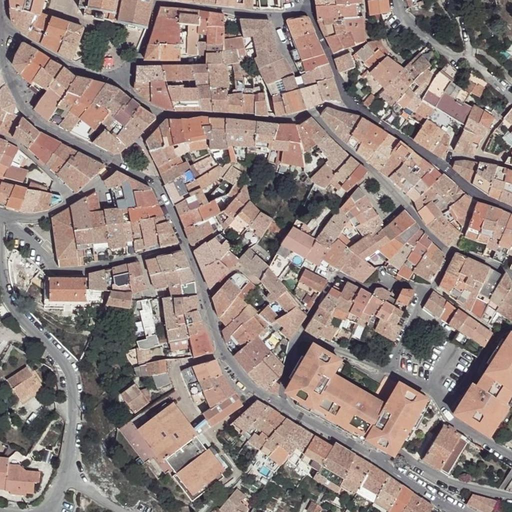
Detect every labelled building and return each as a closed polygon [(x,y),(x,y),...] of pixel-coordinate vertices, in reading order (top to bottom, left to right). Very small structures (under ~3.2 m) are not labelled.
[(9,0),(10,8),(30,13),(37,15),(40,16),(41,14),(44,2),(44,0),(9,0)] [(80,0),(80,6),(78,6),(78,8),(85,9),(84,14),(83,17),(86,17),(86,16),(94,18),(94,19),(104,21),(104,20),(110,22),(113,23),(113,22),(118,23),(122,0),(80,0)] [(122,0),(118,23),(146,29),(152,0),(122,0)] [(258,0),(259,8),(267,8),(266,0),(258,0)] [(374,0),(368,1),(370,16),(390,13),(387,0),(374,0)] [(338,6),(339,19),(343,19),(356,18),(356,17),(355,4),(338,6)] [(316,6),(318,21),(339,19),(338,6),(336,6),(316,6)] [(17,28),(21,31),(30,13),(10,8),(11,13),(13,21),(17,28)] [(161,8),(158,18),(179,19),(179,9),(161,8)] [(179,19),(179,25),(189,26),(198,27),(199,27),(200,12),(179,9),(179,19)] [(198,27),(198,33),(207,34),(207,42),(207,45),(223,44),(224,41),(224,35),(224,16),(200,12),(199,27),(198,27)] [(21,31),(28,36),(37,15),(30,13),(21,31)] [(28,36),(41,43),(47,28),(51,18),(41,14),(40,16),(37,15),(28,36)] [(288,36),(290,41),(314,33),(309,20),(307,18),(303,17),(287,21),(288,25),(292,34),(288,36)] [(350,32),(355,46),(365,42),(362,17),(356,17),(356,18),(343,19),(346,33),(350,32)] [(41,43),(58,53),(69,24),(51,18),(47,28),(41,43)] [(158,18),(149,45),(180,46),(180,56),(187,55),(188,42),(197,42),(198,42),(198,33),(198,27),(189,26),(189,32),(179,32),(179,25),(179,19),(158,18)] [(318,21),(325,38),(346,33),(343,19),(339,19),(318,21)] [(243,38),(244,40),(254,38),(258,57),(254,59),(259,69),(271,64),(284,59),(276,47),(269,49),(267,36),(273,35),(270,21),(239,20),(243,38)] [(58,53),(72,61),(83,28),(74,25),(69,24),(58,53)] [(224,35),(224,41),(242,38),(241,32),(224,35)] [(325,38),(333,54),(344,50),(355,46),(350,32),(346,33),(325,38)] [(290,41),(293,50),(318,43),(314,33),(290,41)] [(267,36),(269,49),(276,47),(273,35),(267,36)] [(223,44),(223,51),(225,51),(236,49),(239,62),(248,61),(244,40),(243,38),(242,38),(224,41),(223,44)] [(353,55),(355,61),(359,57),(370,69),(371,71),(386,57),(386,56),(389,53),(385,48),(382,49),(382,45),(381,41),(368,43),(367,44),(353,55)] [(188,42),(187,55),(198,55),(197,42),(188,42)] [(197,42),(198,55),(207,55),(207,54),(223,54),(225,54),(225,51),(223,51),(223,44),(207,45),(207,42),(198,42),(197,42)] [(14,67),(20,74),(31,60),(37,51),(23,43),(22,44),(18,51),(15,58),(13,65),(14,67)] [(290,51),(295,63),(324,55),(318,43),(293,50),(290,51)] [(149,45),(145,60),(180,60),(180,56),(180,46),(149,45)] [(207,66),(212,112),(232,113),(232,95),(227,95),(228,82),(226,65),(233,64),(235,80),(243,79),(243,77),(241,71),(239,62),(236,49),(225,51),(225,54),(223,54),(223,64),(207,65),(207,66)] [(25,79),(32,85),(43,69),(44,70),(50,60),(37,51),(31,60),(20,74),(25,79)] [(335,59),(340,74),(355,67),(350,53),(335,59)] [(404,68),(414,81),(426,69),(427,70),(431,66),(420,53),(404,68)] [(207,55),(207,65),(223,64),(223,54),(207,54),(207,55)] [(305,73),(306,73),(328,64),(324,55),(295,63),(301,74),(305,73)] [(369,73),(385,89),(404,70),(403,69),(387,58),(386,57),(371,71),(369,73)] [(267,85),(273,97),(281,95),(298,90),(294,79),(295,79),(294,76),(291,68),(284,59),(271,64),(278,81),(267,85)] [(45,89),(47,91),(64,68),(50,60),(44,70),(43,69),(32,85),(41,93),(45,89)] [(259,69),(267,85),(278,81),(271,64),(259,69)] [(306,75),(310,87),(317,85),(317,83),(333,78),(328,64),(306,73),(306,75)] [(166,81),(167,85),(183,83),(184,86),(196,85),(192,66),(163,67),(166,81)] [(196,85),(201,111),(212,112),(207,66),(192,66),(196,85)] [(137,67),(136,82),(145,82),(146,87),(151,87),(151,82),(166,81),(163,67),(137,67)] [(34,109),(48,122),(76,78),(64,68),(47,91),(42,97),(34,109)] [(391,104),(393,106),(408,88),(411,85),(414,82),(414,81),(404,68),(403,69),(404,70),(385,89),(395,99),(391,104)] [(361,77),(362,79),(369,73),(371,71),(370,69),(361,77)] [(414,82),(419,88),(431,74),(427,70),(426,69),(414,81),(414,82)] [(439,72),(452,82),(453,80),(441,70),(439,72)] [(472,70),(466,79),(478,86),(479,85),(484,88),(487,84),(472,70)] [(0,112),(1,113),(2,110),(6,112),(18,116),(17,107),(0,72),(0,112)] [(435,78),(422,100),(435,108),(441,99),(448,87),(451,83),(452,82),(439,72),(435,78)] [(402,111),(410,116),(422,100),(435,78),(431,74),(419,88),(417,90),(414,94),(413,94),(414,96),(402,111)] [(294,79),(298,90),(299,90),(310,87),(306,75),(295,79),(294,79)] [(48,122),(58,127),(91,81),(76,78),(48,122)] [(317,85),(323,102),(341,102),(333,78),(317,83),(317,85)] [(232,95),(232,113),(243,113),(242,95),(245,95),(244,89),(244,84),(243,79),(235,80),(236,94),(232,95)] [(471,92),(479,97),(484,88),(479,85),(478,86),(466,79),(463,85),(465,86),(463,88),(471,92)] [(58,127),(68,131),(73,124),(75,125),(105,85),(91,81),(58,127)] [(151,87),(151,102),(159,106),(174,111),(167,85),(166,81),(151,82),(151,87)] [(136,91),(151,102),(151,87),(146,87),(145,82),(136,82),(136,90),(136,91)] [(167,85),(174,111),(201,111),(196,85),(184,86),(183,83),(167,85)] [(454,88),(460,91),(461,89),(451,83),(448,87),(452,90),(454,88)] [(70,132),(85,140),(94,129),(96,131),(109,114),(104,109),(119,90),(118,89),(105,85),(75,125),(70,132)] [(299,90),(306,108),(323,102),(317,85),(310,87),(299,90)] [(242,95),(243,113),(255,114),(254,95),(261,94),(259,87),(254,87),(253,87),(253,89),(244,89),(245,95),(242,95)] [(448,87),(441,99),(467,118),(478,124),(484,112),(473,105),(472,107),(464,103),(455,98),(460,91),(454,88),(452,90),(448,87)] [(390,109),(398,117),(402,111),(414,96),(413,94),(414,94),(408,88),(393,106),(390,109)] [(460,91),(455,98),(464,103),(471,92),(463,88),(462,90),(461,89),(460,91)] [(88,141),(92,143),(107,128),(108,128),(111,125),(115,120),(113,119),(124,105),(126,107),(131,101),(119,90),(104,109),(109,114),(96,131),(88,141)] [(281,95),(286,114),(306,108),(299,90),(298,90),(281,95)] [(254,95),(255,114),(268,116),(268,113),(264,93),(261,94),(254,95)] [(272,98),(275,116),(286,114),(281,95),(273,97),(272,98)] [(364,104),(367,107),(376,99),(372,95),(364,104)] [(459,125),(463,129),(467,118),(441,99),(435,108),(453,121),(459,125)] [(404,134),(413,140),(426,121),(435,108),(422,100),(410,116),(407,121),(412,124),(404,134)] [(111,125),(116,129),(120,123),(119,122),(125,115),(130,119),(139,107),(131,101),(126,107),(124,105),(113,119),(115,120),(111,125)] [(370,110),(381,120),(390,110),(380,101),(370,110)] [(128,122),(142,132),(155,121),(156,119),(155,118),(139,107),(130,119),(128,122)] [(426,121),(444,133),(449,126),(453,121),(435,108),(426,121)] [(337,135),(347,144),(352,134),(362,119),(358,117),(337,112),(328,109),(327,109),(326,109),(321,115),(334,132),(337,135)] [(6,112),(0,125),(0,131),(13,138),(28,147),(39,133),(22,119),(22,117),(18,116),(6,112)] [(484,112),(478,124),(487,129),(494,118),(492,117),(484,112)] [(92,143),(114,154),(120,153),(141,134),(142,132),(128,122),(130,119),(125,115),(119,122),(120,123),(116,129),(111,125),(108,128),(107,128),(92,143)] [(299,125),(317,145),(328,137),(310,118),(299,125)] [(464,130),(460,138),(479,146),(480,145),(479,144),(481,141),(483,140),(481,137),(487,129),(478,124),(467,118),(463,129),(463,130),(464,130)] [(181,121),(185,143),(206,139),(202,119),(187,121),(181,121)] [(209,138),(209,149),(228,149),(226,134),(226,120),(202,119),(206,139),(209,138)] [(347,144),(357,152),(367,161),(388,135),(381,130),(362,119),(352,134),(347,144)] [(394,128),(400,131),(406,123),(400,119),(394,128)] [(146,142),(150,151),(174,145),(170,128),(169,120),(166,120),(146,142)] [(174,145),(184,143),(185,143),(181,121),(169,120),(170,128),(174,145)] [(228,149),(231,162),(237,162),(253,164),(254,152),(254,147),(257,123),(226,120),(226,134),(228,149)] [(413,140),(432,152),(444,133),(426,121),(413,140)] [(453,121),(449,126),(455,130),(459,125),(453,121)] [(257,123),(254,147),(270,149),(272,149),(272,143),(278,125),(257,123)] [(267,162),(274,164),(281,163),(305,169),(303,155),(296,126),(278,125),(272,143),(272,149),(270,149),(270,154),(267,162)] [(296,126),(303,155),(317,145),(299,125),(296,126)] [(28,147),(46,165),(61,144),(39,133),(28,147)] [(441,158),(443,160),(447,153),(444,152),(446,149),(449,139),(449,138),(447,135),(444,133),(432,152),(441,158)] [(388,135),(367,161),(378,170),(386,161),(393,151),(400,142),(388,135)] [(317,145),(328,161),(325,165),(336,173),(350,157),(328,137),(317,145)] [(460,138),(453,150),(474,156),(479,146),(460,138)] [(189,151),(195,161),(200,159),(201,159),(209,155),(207,151),(206,139),(185,143),(184,143),(189,151)] [(393,151),(406,160),(412,152),(400,142),(393,151)] [(0,185),(1,183),(2,183),(5,178),(23,183),(28,171),(19,168),(20,166),(12,162),(19,149),(7,143),(2,156),(0,160),(0,185)] [(150,151),(154,160),(158,168),(179,157),(189,151),(184,143),(174,145),(150,151)] [(46,165),(57,175),(72,156),(74,158),(78,153),(61,144),(46,165)] [(386,161),(378,170),(388,178),(400,168),(403,164),(406,160),(393,151),(386,161)] [(403,164),(410,171),(421,159),(420,158),(412,152),(406,160),(403,164)] [(57,175),(77,194),(105,167),(78,153),(74,158),(72,156),(57,175)] [(158,168),(161,174),(172,169),(171,168),(176,165),(181,176),(190,170),(191,170),(190,167),(187,162),(183,164),(179,157),(158,168)] [(190,170),(196,180),(217,167),(211,157),(190,167),(191,170),(190,170)] [(318,186),(324,189),(329,182),(338,190),(336,193),(343,199),(348,192),(342,187),(360,165),(350,157),(336,173),(325,165),(309,179),(314,184),(318,186)] [(429,165),(421,159),(410,171),(414,174),(419,169),(421,171),(429,165)] [(452,168),(472,185),(479,164),(464,161),(454,162),(452,168)] [(400,168),(388,178),(406,194),(420,180),(432,167),(429,165),(421,171),(419,169),(414,174),(410,171),(403,164),(400,168)] [(472,185),(487,195),(497,166),(479,164),(472,185)] [(172,169),(161,174),(166,184),(181,176),(176,165),(171,168),(172,169)] [(342,187),(348,192),(360,180),(368,172),(360,165),(342,187)] [(220,183),(231,190),(237,180),(242,173),(232,167),(232,166),(220,183)] [(487,195),(499,201),(505,183),(504,183),(507,169),(497,166),(487,195)] [(176,205),(180,215),(207,203),(201,190),(216,180),(219,177),(219,167),(217,167),(196,180),(186,184),(192,196),(185,200),(176,205)] [(420,180),(428,188),(431,186),(442,175),(441,176),(432,167),(420,180)] [(166,184),(176,205),(185,200),(192,196),(186,184),(196,180),(190,170),(181,176),(166,184)] [(105,181),(108,190),(113,188),(117,187),(128,178),(115,172),(111,176),(105,181)] [(301,180),(311,190),(311,189),(314,184),(309,179),(307,175),(301,180)] [(431,186),(438,196),(440,197),(454,184),(443,176),(442,175),(431,186)] [(113,188),(118,209),(118,210),(122,210),(137,208),(133,192),(151,190),(151,189),(128,178),(117,187),(113,188)] [(220,197),(228,207),(235,198),(245,185),(237,180),(231,190),(229,194),(226,196),(220,197)] [(420,180),(406,194),(415,202),(428,188),(420,180)] [(31,182),(28,189),(41,191),(46,193),(48,188),(31,182)] [(0,205),(6,207),(15,186),(2,183),(1,183),(0,185),(0,205)] [(499,201),(511,207),(511,185),(505,183),(499,201)] [(15,186),(6,207),(19,211),(27,189),(18,187),(18,185),(16,184),(15,186)] [(440,197),(448,208),(459,201),(464,195),(454,184),(440,197)] [(216,215),(225,230),(230,225),(235,219),(249,202),(245,185),(235,198),(228,207),(223,212),(219,214),(216,215)] [(428,188),(415,202),(418,212),(438,196),(431,186),(428,188)] [(341,208),(349,220),(360,214),(354,204),(364,198),(358,188),(350,196),(341,208)] [(27,189),(19,211),(27,213),(34,213),(41,191),(28,189),(27,189)] [(133,192),(137,208),(151,206),(158,204),(151,190),(133,192)] [(41,191),(34,213),(49,209),(62,202),(61,196),(46,193),(41,191)] [(86,198),(89,214),(99,212),(96,192),(86,198)] [(450,210),(441,215),(449,224),(453,221),(455,219),(463,227),(464,223),(465,216),(465,214),(470,200),(464,195),(459,201),(448,208),(450,210)] [(425,224),(427,226),(441,215),(450,210),(448,208),(440,197),(438,196),(418,212),(421,217),(425,224)] [(71,208),(77,245),(93,243),(91,230),(89,214),(86,198),(71,208)] [(354,204),(360,214),(371,208),(364,198),(354,204)] [(181,220),(185,229),(193,225),(204,220),(212,217),(216,215),(219,214),(213,201),(207,203),(180,215),(181,220)] [(230,225),(242,235),(260,214),(249,202),(235,219),(230,225)] [(476,203),(464,236),(476,241),(488,244),(494,231),(500,216),(504,219),(507,213),(488,207),(476,203)] [(122,210),(124,224),(131,222),(139,221),(163,216),(158,204),(151,206),(137,208),(122,210)] [(52,218),(59,268),(83,266),(82,257),(85,257),(86,263),(94,262),(93,243),(77,245),(71,208),(52,218)] [(324,230),(336,241),(337,239),(340,234),(345,226),(349,220),(341,208),(324,230)] [(349,220),(354,228),(356,227),(377,216),(371,208),(360,214),(349,220)] [(104,212),(105,212),(107,226),(122,224),(124,224),(122,210),(118,210),(118,209),(104,210),(104,212)] [(307,226),(309,228),(324,211),(322,209),(307,226)] [(382,230),(390,241),(393,238),(403,245),(419,229),(418,228),(415,224),(416,223),(404,210),(385,228),(382,230)] [(89,214),(91,230),(107,228),(107,226),(105,212),(104,212),(99,212),(89,214)] [(488,244),(486,247),(495,250),(511,215),(507,213),(504,219),(500,216),(494,231),(488,244)] [(242,235),(256,245),(261,238),(267,228),(272,220),(260,214),(242,235)] [(427,226),(448,247),(460,235),(460,234),(454,228),(449,224),(441,215),(427,226)] [(495,250),(492,259),(503,264),(507,253),(511,242),(511,215),(495,250)] [(139,221),(145,252),(160,248),(155,226),(166,223),(163,216),(139,221)] [(356,227),(364,238),(371,233),(371,234),(373,232),(374,229),(382,224),(377,216),(356,227)] [(192,245),(193,245),(213,232),(210,226),(215,223),(212,217),(204,220),(193,225),(185,229),(192,245)] [(272,220),(267,228),(275,233),(276,231),(286,237),(290,230),(272,220)] [(134,240),(135,254),(145,252),(139,221),(131,222),(134,240)] [(129,247),(129,255),(135,254),(134,240),(131,222),(124,224),(122,224),(126,247),(129,247)] [(155,226),(160,248),(178,243),(167,222),(166,223),(155,226)] [(107,228),(110,252),(113,252),(113,249),(122,248),(122,251),(126,251),(126,247),(122,224),(107,226),(107,228)] [(286,237),(281,244),(281,245),(293,251),(306,259),(319,266),(322,260),(321,260),(327,250),(336,241),(324,230),(316,241),(306,235),(310,229),(309,228),(307,226),(303,224),(299,231),(292,228),(290,230),(286,237)] [(93,243),(94,262),(109,260),(108,254),(111,254),(110,252),(107,228),(91,230),(93,243)] [(403,245),(412,252),(424,234),(418,230),(419,229),(403,245)] [(362,259),(363,260),(378,250),(387,258),(389,260),(403,245),(393,238),(390,241),(382,230),(374,236),(371,234),(371,233),(364,238),(354,245),(349,249),(354,253),(362,259)] [(194,252),(201,270),(219,260),(228,251),(232,246),(220,234),(194,252)] [(337,239),(341,243),(345,238),(340,234),(337,239)] [(424,234),(412,252),(422,258),(431,243),(426,239),(427,237),(424,234)] [(341,243),(349,249),(354,245),(345,238),(341,243)] [(319,266),(328,271),(331,266),(340,271),(354,253),(349,249),(341,243),(337,239),(336,241),(327,250),(321,260),(322,260),(319,266)] [(414,272),(431,282),(438,270),(428,264),(437,249),(431,243),(422,258),(413,272),(414,272)] [(268,269),(277,280),(290,263),(289,262),(288,261),(293,251),(281,245),(269,267),(268,269)] [(387,261),(390,263),(400,270),(412,252),(403,245),(389,260),(387,261)] [(239,261),(262,280),(268,269),(269,267),(249,249),(239,260),(239,261)] [(428,264),(438,270),(445,257),(444,255),(437,249),(428,264)] [(151,277),(176,271),(188,267),(182,251),(146,260),(150,274),(151,277)] [(219,260),(228,269),(239,261),(239,260),(228,251),(219,260)] [(289,262),(301,269),(306,259),(293,251),(288,261),(289,262)] [(402,277),(408,280),(414,272),(413,272),(422,258),(412,252),(400,270),(397,274),(398,274),(402,277)] [(340,271),(349,276),(362,259),(354,253),(340,271)] [(446,273),(457,278),(459,274),(467,258),(456,253),(446,273)] [(467,258),(459,274),(467,278),(464,284),(466,285),(471,288),(475,281),(482,285),(489,269),(467,258)] [(349,276),(363,283),(376,270),(363,260),(362,259),(349,276)] [(201,270),(210,290),(228,269),(219,260),(201,270)] [(131,292),(133,294),(147,289),(139,262),(127,264),(131,292)] [(105,271),(107,292),(110,291),(125,293),(131,292),(127,264),(105,271)] [(151,277),(155,290),(169,288),(180,286),(194,282),(188,267),(176,271),(151,277)] [(268,299),(270,301),(272,302),(273,302),(277,300),(276,299),(287,291),(277,280),(268,269),(262,280),(271,293),(268,295),(268,299)] [(482,285),(470,311),(481,320),(490,300),(489,300),(503,277),(502,277),(489,269),(482,285)] [(305,270),(299,282),(321,292),(328,282),(305,270)] [(89,275),(89,290),(107,292),(105,271),(89,275)] [(446,273),(439,287),(456,301),(466,285),(464,284),(467,278),(459,274),(457,278),(446,273)] [(490,300),(481,320),(488,325),(497,311),(511,287),(511,285),(504,273),(502,277),(503,277),(489,300),(490,300)] [(212,298),(219,318),(220,318),(241,291),(249,282),(242,275),(235,274),(228,280),(212,298)] [(49,300),(49,301),(86,302),(86,279),(49,279),(47,280),(45,283),(45,300),(49,300)] [(456,301),(470,311),(482,285),(475,281),(471,288),(466,285),(456,301)] [(174,298),(196,296),(194,282),(180,286),(169,288),(172,298),(174,298)] [(241,291),(220,318),(227,326),(242,311),(248,305),(243,301),(255,287),(249,282),(241,291)] [(341,293),(339,298),(351,304),(360,289),(352,284),(347,282),(342,291),(341,293)] [(511,287),(497,311),(511,322),(511,287)] [(332,288),(329,294),(318,307),(330,314),(339,298),(341,293),(332,288)] [(353,305),(346,320),(357,324),(359,319),(372,296),(360,289),(351,304),(353,305)] [(372,296),(384,303),(385,302),(389,297),(391,294),(382,289),(381,289),(375,289),(372,296)] [(401,290),(397,299),(406,305),(414,291),(401,290)] [(110,291),(105,306),(106,306),(105,312),(122,315),(122,312),(130,314),(133,294),(131,292),(125,293),(110,291)] [(267,306),(272,311),(275,309),(278,312),(279,311),(284,309),(288,314),(297,307),(299,306),(287,291),(276,299),(277,300),(273,302),(272,302),(267,306)] [(424,306),(439,318),(447,302),(433,292),(424,306)] [(306,307),(309,311),(314,303),(314,302),(318,296),(315,294),(306,307)] [(174,298),(175,316),(185,315),(184,314),(198,311),(196,296),(174,298)] [(357,324),(366,328),(367,325),(371,316),(372,317),(373,314),(376,315),(384,303),(372,296),(359,319),(357,324)] [(385,302),(394,308),(396,301),(389,297),(385,302)] [(170,344),(171,351),(191,347),(189,336),(187,325),(185,315),(175,316),(174,298),(172,298),(163,299),(169,344),(170,344)] [(330,324),(330,322),(343,328),(353,332),(357,324),(346,320),(353,305),(351,304),(339,298),(330,314),(326,322),(330,324)] [(150,349),(160,346),(156,334),(148,299),(141,301),(143,310),(140,311),(146,339),(136,342),(139,349),(144,350),(147,349),(150,349)] [(371,316),(367,325),(394,341),(400,328),(396,325),(396,326),(386,321),(394,308),(385,302),(384,303),(376,315),(373,314),(372,317),(371,316)] [(439,318),(448,324),(457,310),(447,302),(439,318)] [(222,330),(226,344),(230,340),(230,337),(242,326),(258,313),(248,305),(242,311),(227,326),(222,330)] [(267,306),(259,314),(271,325),(277,321),(279,319),(272,311),(267,306)] [(423,309),(437,320),(439,318),(424,306),(423,309)] [(284,328),(293,336),(306,316),(303,313),(300,309),(297,307),(288,314),(283,316),(279,319),(277,321),(284,328)] [(315,314),(304,330),(318,339),(320,336),(319,335),(326,322),(330,314),(318,307),(315,314)] [(394,308),(386,321),(396,326),(396,325),(403,313),(394,308)] [(448,324),(459,331),(467,318),(457,310),(448,324)] [(185,315),(187,325),(202,322),(198,311),(184,314),(185,315)] [(226,344),(234,356),(257,336),(259,334),(266,328),(271,325),(259,314),(258,313),(242,326),(230,337),(230,340),(226,344)] [(452,342),(463,349),(479,326),(467,318),(459,331),(452,342)] [(187,325),(189,336),(200,333),(199,331),(205,330),(202,322),(187,325)] [(320,336),(331,341),(339,328),(330,324),(326,322),(319,335),(320,336)] [(463,349),(477,358),(484,346),(484,347),(492,334),(479,326),(463,349)] [(259,334),(261,337),(268,330),(266,328),(259,334)] [(280,332),(290,341),(293,336),(284,328),(280,332)] [(337,337),(348,344),(353,332),(343,328),(337,337)] [(191,347),(193,358),(213,353),(205,330),(199,331),(200,333),(189,336),(191,347)] [(473,384),(453,415),(488,437),(496,424),(508,406),(503,403),(511,390),(511,389),(511,334),(510,334),(477,386),(473,384)] [(234,356),(241,365),(263,344),(257,336),(234,356)] [(280,342),(288,348),(289,342),(284,338),(280,342)] [(241,365),(248,373),(271,353),(263,344),(241,365)] [(291,383),(295,398),(298,401),(296,405),(364,442),(366,440),(383,450),(398,446),(403,439),(407,442),(430,402),(399,384),(386,406),(332,375),(340,361),(313,345),(291,383)] [(127,359),(134,368),(146,364),(144,350),(139,349),(125,352),(127,359)] [(248,373),(255,382),(256,382),(278,361),(271,353),(248,373)] [(134,368),(136,378),(148,376),(148,377),(152,376),(164,374),(166,373),(165,360),(150,363),(146,364),(134,368)] [(216,360),(193,366),(199,382),(222,375),(216,360)] [(256,382),(267,390),(277,380),(278,381),(282,377),(284,367),(278,361),(256,382)] [(199,382),(193,366),(182,369),(182,371),(188,386),(199,382)] [(7,381),(20,400),(29,394),(26,390),(37,383),(27,367),(7,381)] [(152,376),(157,389),(172,383),(166,373),(164,374),(152,376)] [(199,382),(188,386),(192,396),(204,391),(207,400),(211,408),(235,393),(222,375),(199,382)] [(277,380),(267,390),(277,396),(282,377),(278,381),(277,380)] [(29,394),(40,387),(37,383),(26,390),(29,394)] [(122,395),(135,412),(150,401),(147,388),(139,391),(135,386),(122,395)] [(503,403),(508,406),(511,399),(511,389),(511,390),(503,403)] [(204,391),(192,396),(196,405),(207,400),(204,391)] [(243,405),(235,393),(211,408),(202,414),(211,427),(243,405)] [(266,407),(256,401),(230,425),(242,436),(266,407)] [(165,461),(192,496),(207,485),(209,489),(224,477),(222,474),(225,471),(211,452),(215,450),(212,446),(207,450),(196,437),(198,435),(191,426),(188,429),(173,409),(176,406),(173,402),(137,430),(162,463),(165,461)] [(173,409),(188,429),(191,426),(176,406),(173,409)] [(263,433),(279,414),(267,406),(266,407),(242,436),(245,438),(248,440),(257,429),(263,433)] [(259,451),(262,447),(286,419),(279,414),(263,433),(257,429),(248,440),(247,442),(259,451)] [(296,425),(286,419),(262,447),(271,454),(284,438),(296,425)] [(488,437),(497,442),(505,430),(496,424),(488,437)] [(511,424),(508,432),(505,430),(497,442),(511,452),(511,424)] [(296,425),(284,438),(296,448),(304,454),(314,436),(296,425)] [(444,425),(422,460),(448,476),(470,441),(444,425)] [(332,447),(314,436),(304,454),(301,459),(318,470),(332,447)] [(296,448),(284,438),(271,454),(268,457),(267,458),(271,461),(272,460),(280,466),(292,452),(296,448)] [(0,441),(0,454),(9,456),(9,446),(1,440),(0,441)] [(355,456),(335,443),(332,447),(318,470),(313,479),(337,492),(340,486),(341,485),(355,456)] [(271,454),(262,447),(259,451),(268,457),(271,454)] [(301,459),(304,454),(296,448),(292,452),(301,459)] [(372,465),(355,456),(341,485),(340,486),(351,492),(352,490),(356,492),(372,465)] [(26,471),(22,468),(19,465),(8,465),(8,458),(0,457),(0,484),(5,485),(5,488),(18,490),(17,495),(26,496),(26,493),(34,494),(35,483),(39,483),(40,473),(26,471)] [(172,477),(192,502),(209,489),(207,485),(192,496),(165,461),(162,463),(159,465),(165,474),(169,471),(172,476),(172,477)] [(389,477),(372,465),(356,492),(373,503),(389,477)] [(511,468),(499,490),(505,491),(511,480),(511,468)] [(401,486),(389,477),(373,503),(388,511),(401,486)] [(292,483),(297,486),(301,482),(296,478),(292,483)] [(401,511),(413,493),(401,486),(388,511),(401,511)] [(236,489),(220,509),(223,511),(246,511),(247,511),(247,509),(246,507),(245,505),(240,502),(245,497),(236,489)] [(412,511),(421,499),(413,493),(401,511),(412,511)] [(472,495),(467,504),(481,511),(491,511),(498,501),(472,495)] [(429,511),(433,507),(421,499),(412,511),(429,511)] [(307,511),(308,511),(319,511),(322,508),(311,502),(307,511)]
